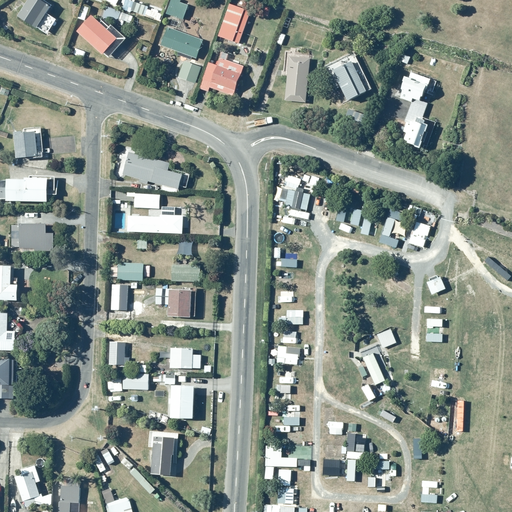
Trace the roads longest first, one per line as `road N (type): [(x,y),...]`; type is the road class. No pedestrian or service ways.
road 1 (residential): [(96,92),(82,390),(57,419),(0,423)]
road 2 (secondary): [(233,511),(247,202),(235,155)]
road 3 (residential): [(235,155),(263,139),(285,139),(443,200)]
road 4 (secondary): [(235,155),(209,134),(96,92)]
